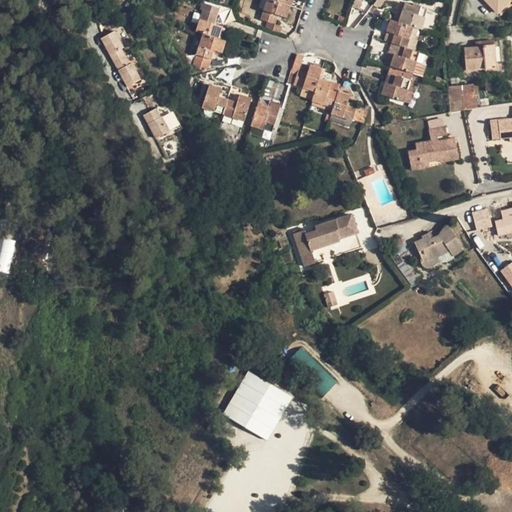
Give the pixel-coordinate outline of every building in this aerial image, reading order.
[(286,18),(290,6),(287,5),(271,0),(266,0),(260,19),(268,22),(272,23),(274,14),(286,18)] [(511,0),(485,0),(497,13),(511,0)] [(410,13),(413,4),(407,1),(404,10),(410,13)] [(203,33),(218,38),(222,26),(214,24),(211,23),(214,14),(217,15),(219,8),(202,3),(200,9),(203,10),(196,31),(203,33)] [(418,28),(421,29),(428,8),(413,4),(410,13),(404,10),(403,10),(399,22),(413,27),(418,28)] [(413,27),(399,22),(391,19),(387,31),(395,34),(392,43),(406,48),(410,37),(413,27)] [(280,34),(282,27),(272,23),(268,22),(266,29),(280,34)] [(418,28),(413,27),(410,37),(415,39),(418,28)] [(114,31),(101,38),(114,63),(126,56),(121,49),(124,48),(114,31)] [(384,41),(392,43),(395,34),(387,31),(384,41)] [(222,53),(226,41),(218,38),(203,33),(193,65),(195,68),(199,69),(200,66),(208,69),(214,50),(222,53)] [(417,40),(415,39),(410,37),(406,48),(414,50),(417,40)] [(406,48),(392,43),(389,53),(394,54),(390,66),(412,73),(420,52),(414,50),(406,48)] [(464,48),(466,71),(496,68),(495,45),(482,46),(476,47),(464,48)] [(394,54),(389,53),(385,64),(390,66),(394,54)] [(293,65),(300,67),(301,64),(304,56),(297,54),(293,65)] [(126,56),(114,63),(128,87),(141,79),(132,63),(130,64),(126,56)] [(307,73),(309,66),(301,64),(300,67),(299,71),(307,73)] [(300,67),(293,65),(291,72),(297,74),(298,70),(299,71),(300,67)] [(319,78),(322,68),(310,65),(309,66),(307,73),(299,71),(298,70),(297,74),(294,84),(303,87),(315,91),(319,78)] [(412,73),(390,66),(388,73),(396,76),(393,85),(385,82),(381,94),(403,101),(407,89),(412,73)] [(396,76),(388,73),(385,82),(393,85),(396,76)] [(331,82),(319,78),(315,91),(312,99),(312,100),(313,101),(324,104),(323,108),(322,110),(328,112),(325,121),(328,122),(328,121),(331,113),(338,92),(329,89),(331,82)] [(499,81),(485,82),(485,91),(499,90),(499,81)] [(340,85),(331,82),(329,89),(338,92),(338,91),(340,85)] [(209,85),(202,107),(223,114),(232,86),(222,83),(221,88),(209,85)] [(462,86),(463,110),(478,108),(473,84),(462,86)] [(244,121),(251,98),(240,95),(242,89),(232,86),(223,114),(244,121)] [(448,87),(450,112),(463,110),(462,86),(448,87)] [(315,91),(303,87),(300,95),(312,99),(315,91)] [(407,89),(403,101),(408,103),(412,91),(407,89)] [(350,94),(338,91),(338,92),(331,113),(352,120),(357,121),(363,124),(367,112),(356,108),(357,105),(348,102),(350,94)] [(270,106),(279,109),(283,99),(274,96),(270,106)] [(258,102),(251,125),(263,129),(272,132),(277,117),(268,114),(270,106),(258,102)] [(268,114),(277,117),(279,109),(270,106),(268,114)] [(156,108),(143,115),(156,138),(170,131),(162,117),(161,117),(156,108)] [(331,113),(328,121),(349,128),(352,120),(331,113)] [(511,118),(490,121),(492,139),(510,137),(511,137),(511,118)] [(429,130),(430,138),(437,137),(447,135),(446,127),(429,130)] [(272,132),(263,129),(260,136),(269,139),(272,132)] [(439,145),(438,141),(437,137),(430,138),(431,141),(432,146),(439,145)] [(440,162),(459,159),(454,138),(438,141),(439,145),(432,146),(431,141),(415,144),(417,150),(408,152),(410,161),(419,159),(420,164),(428,162),(439,160),(440,162)] [(419,159),(410,161),(412,170),(420,168),(420,164),(419,159)] [(373,167),(364,171),(366,177),(375,173),(373,167)] [(494,221),(498,236),(511,232),(511,208),(500,211),(502,219),(494,221)] [(488,213),(472,218),(475,227),(490,222),(488,213)] [(293,234),(304,267),(316,263),(311,251),(329,245),(333,257),(344,253),(339,239),(358,233),(351,214),(315,227),(316,231),(306,234),(305,230),(293,234)] [(422,238),(414,242),(421,258),(420,261),(421,262),(422,265),(424,267),(426,268),(428,268),(431,268),(433,267),(436,264),(433,258),(449,251),(453,256),(464,249),(447,225),(445,226),(439,235),(431,238),(428,233),(421,237),(422,238)] [(339,239),(344,253),(363,247),(358,233),(339,239)] [(404,252),(407,251),(401,236),(387,242),(393,256),(404,252)] [(0,271),(9,273),(15,240),(2,238),(0,251),(0,271)] [(433,258),(436,264),(453,256),(449,251),(433,258)] [(404,252),(393,256),(398,265),(409,258),(404,252)] [(502,265),(511,278),(511,277),(511,258),(502,265)] [(336,304),(331,291),(324,294),(328,307),(336,304)] [(325,395),(338,381),(300,348),(288,362),(325,395)] [(235,394),(234,394),(223,414),(267,440),(292,397),(248,371),(235,394)]
